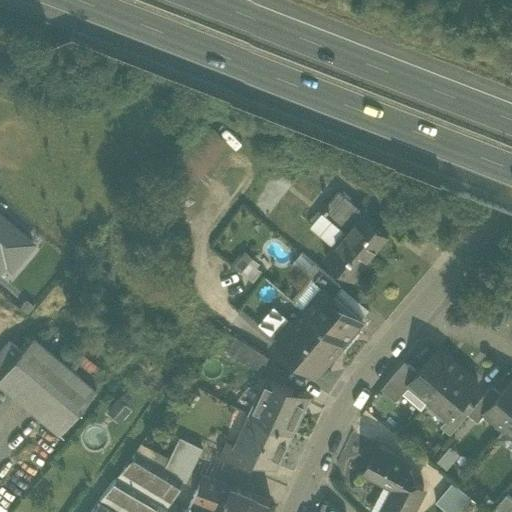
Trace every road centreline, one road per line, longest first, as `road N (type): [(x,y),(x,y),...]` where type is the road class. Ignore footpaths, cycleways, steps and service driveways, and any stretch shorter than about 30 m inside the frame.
road 1 (motorway): [(84,0),(511,164)]
road 2 (motorway): [(511,112),(217,0)]
road 3 (residential): [(291,511),(359,376),(422,304)]
road 4 (unknown): [(348,398),(217,302)]
road 5 (residential): [(422,304),(511,198)]
